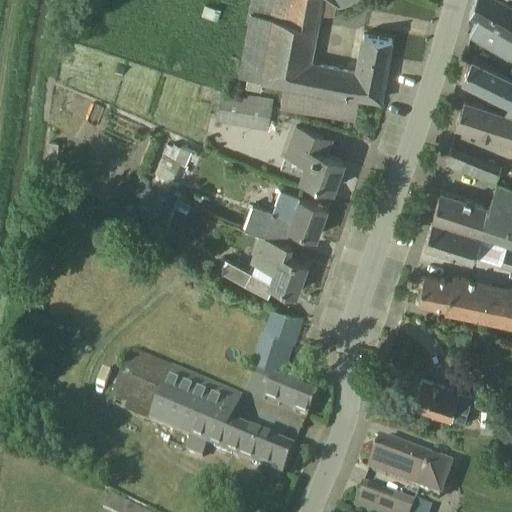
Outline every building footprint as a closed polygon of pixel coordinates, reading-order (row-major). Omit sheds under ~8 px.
[(336,2),(332,0),(272,0),(269,17),(250,13),(239,75),(284,84),(280,106),(355,119),(359,96),(381,100),(392,39),(364,34),(357,70),(320,63),(319,65),(307,63),(318,12),(334,15),(336,2)] [(511,7),(499,0),(474,0),(469,15),(476,18),(470,36),(511,59),(511,7)] [(511,99),(506,112),(511,114),(511,78),(472,59),(462,81),(489,95),(495,93),(511,99)] [(273,99),(223,90),(217,120),(268,129),(273,99)] [(510,143),(511,137),(511,114),(506,112),(464,100),(455,126),(510,143)] [(316,150),(321,136),(322,137),(322,135),(294,125),(285,154),(305,161),(299,177),(333,189),(343,160),(316,150)] [(49,142),(47,166),(56,167),(59,143),(49,142)] [(175,192),(186,164),(185,163),(191,149),(181,145),(175,159),(163,154),(151,181),(175,192)] [(450,148),(447,163),(493,182),(494,182),(501,164),(464,150),(450,148)] [(175,192),(151,181),(141,177),(130,206),(163,221),(175,192)] [(511,189),(494,182),(493,190),(488,207),(440,191),(432,219),(511,242),(511,189)] [(327,206),(298,196),(280,189),(272,212),(251,205),(244,228),(260,234),(285,243),(290,227),(316,237),(327,206)] [(479,237),(431,222),(424,245),(472,260),(479,237)] [(291,245),(285,243),(260,234),(250,263),(256,265),(253,272),(228,258),(221,269),(266,294),(272,284),(296,293),(306,263),(287,256),(291,245)] [(511,248),(507,247),(501,266),(511,269),(511,248)] [(511,286),(452,275),(451,280),(424,274),(418,301),(445,306),(444,310),(511,323),(511,286)] [(241,401),(212,389),(172,369),(132,350),(109,406),(191,440),(186,452),(202,459),(207,446),(235,458),(234,460),(237,461),(238,459),(283,478),(294,451),(231,426),(241,401)] [(317,396),(282,382),(272,378),(263,401),(308,418),(317,396)] [(471,395),(459,391),(421,379),(412,406),(433,412),(432,415),(450,420),(451,417),(464,422),(471,395)] [(497,409),(480,409),(479,433),(497,435),(497,428),(496,428),(497,409)] [(451,467),(423,456),(423,457),(380,441),(368,471),(439,498),(451,467)] [(411,511),(414,505),(363,486),(354,509),(360,511),(411,511)] [(143,511),(109,495),(102,509),(108,511),(143,511)]
